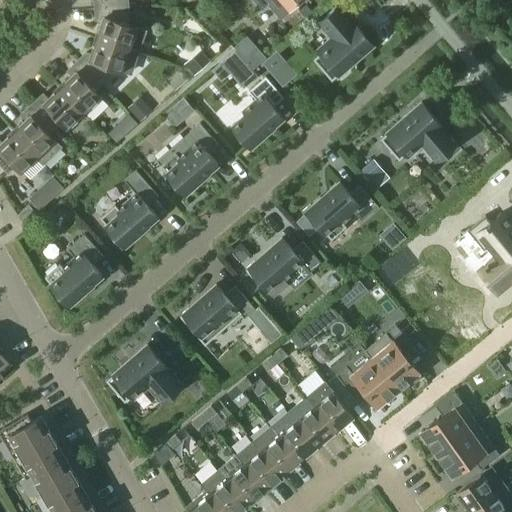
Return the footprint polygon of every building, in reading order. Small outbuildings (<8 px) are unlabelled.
[(271,0),(283,13),(298,0),(271,0)] [(101,21),(96,38),(138,52),(145,30),(129,25),(128,5),(96,6),(97,17),(101,21)] [(318,22),(333,40),(312,59),(331,80),(372,44),(338,5),(318,22)] [(137,53),(138,52),(96,38),(92,51),(86,52),(78,60),(100,83),(116,68),(123,70),(130,50),(137,53)] [(200,49),(183,64),(193,75),(210,60),(200,49)] [(276,51),(262,63),(282,87),(296,74),(276,51)] [(72,75),(59,86),(84,112),(100,97),(94,90),(100,83),(78,60),(67,70),(72,75)] [(264,132),(282,116),(273,105),(283,97),(265,76),(248,91),(256,100),(243,111),(245,114),(231,125),(250,147),(265,134),(264,132)] [(42,94),(31,104),(53,126),(60,119),(68,127),(84,112),(59,86),(47,98),(42,94)] [(140,96),(127,107),(140,121),(152,110),(140,96)] [(455,142),(421,102),(379,138),(398,159),(419,141),(435,159),(455,142)] [(25,119),(13,131),(43,161),(59,145),(47,132),(53,126),(31,104),(21,114),(25,119)] [(175,152),(160,165),(184,194),(200,180),(198,179),(217,163),(207,152),(217,143),(199,123),(182,137),(190,146),(179,156),(175,152)] [(107,132),(116,142),(123,136),(114,126),(107,132)] [(43,161),(13,131),(0,142),(0,163),(8,171),(15,164),(21,171),(37,156),(43,161)] [(389,177),(373,159),(360,171),(375,189),(389,177)] [(100,217),(103,219),(111,229),(107,232),(121,248),(139,233),(138,231),(156,215),(150,208),(147,204),(158,195),(142,177),(136,170),(125,180),(135,192),(118,208),(115,204),(100,217)] [(63,188),(52,176),(44,183),(56,195),(63,188)] [(315,228),(318,225),(330,239),(345,226),(342,222),(353,212),(361,221),(378,206),(360,185),(350,194),(339,181),(321,197),(319,196),(301,212),(315,228)] [(29,204),(17,215),(24,222),(35,212),(29,204)] [(486,215),(468,230),(484,250),(488,247),(496,257),(479,271),(497,292),(511,279),(511,225),(502,213),(491,222),(486,215)] [(62,267),(59,264),(44,276),(69,304),(84,291),(83,290),(101,274),(94,266),(92,263),(102,254),(84,234),(68,247),(75,256),(62,267)] [(247,272),(238,279),(250,293),(259,285),(262,282),(273,295),(288,282),(284,277),(301,262),(309,271),(320,262),(302,241),(292,250),(282,237),(245,269),(247,272)] [(244,318),(255,308),(234,285),(224,294),(216,284),(179,316),(204,344),(240,313),(244,318)] [(283,334),(266,314),(254,324),(271,344),(283,334)] [(302,350),(315,339),(303,324),(290,335),(302,350)] [(395,324),(365,349),(398,388),(418,372),(401,351),(411,343),(395,324)] [(161,401),(181,384),(147,344),(106,380),(124,401),(145,383),(161,401)] [(281,346),(271,355),(277,363),(288,354),(281,346)] [(0,374),(1,374),(0,373),(9,365),(0,354),(0,353),(2,351),(0,348),(0,374)] [(346,365),(335,374),(350,393),(360,384),(377,405),(398,388),(365,349),(364,350),(370,357),(352,372),(346,365)] [(277,363),(271,355),(262,363),(268,370),(277,363)] [(246,376),(236,384),(242,391),(252,383),(246,376)] [(324,382),(306,397),(334,431),(352,416),(324,382)] [(242,391),(236,384),(226,392),(232,399),(242,391)] [(442,416),(420,431),(435,452),(477,423),(454,391),(434,405),(442,416)] [(306,397),(288,411),(316,446),(334,431),(306,397)] [(211,404),(201,413),(207,421),(217,412),(211,404)] [(288,411),(271,426),(299,460),(316,446),(288,411)] [(12,421),(0,428),(0,435),(1,438),(12,457),(23,476),(63,453),(52,434),(41,415),(31,420),(27,413),(12,421)] [(207,421),(201,413),(191,421),(198,429),(207,421)] [(477,423),(435,452),(451,474),(472,458),(480,469),(500,454),(477,423)] [(252,441),(258,447),(283,478),(284,477),(282,474),(299,460),(271,426),(252,441)] [(175,433),(165,441),(172,449),(182,441),(175,433)] [(174,453),(165,442),(153,452),(160,465),(174,453)] [(258,447),(241,461),(266,492),(283,478),(258,447)] [(43,511),(48,511),(85,491),(63,453),(23,476),(43,511)] [(217,470),(222,476),(223,476),(248,506),(266,492),(241,461),(236,454),(217,470)] [(469,511),(504,486),(491,467),(456,492),(469,511)] [(222,476),(205,490),(223,511),(241,511),(248,506),(223,476),(222,476)] [(469,511),(506,511),(511,508),(511,496),(504,486),(469,511)] [(223,511),(205,490),(187,506),(192,511),(223,511)] [(85,491),(49,511),(96,511),(96,510),(85,491)]
